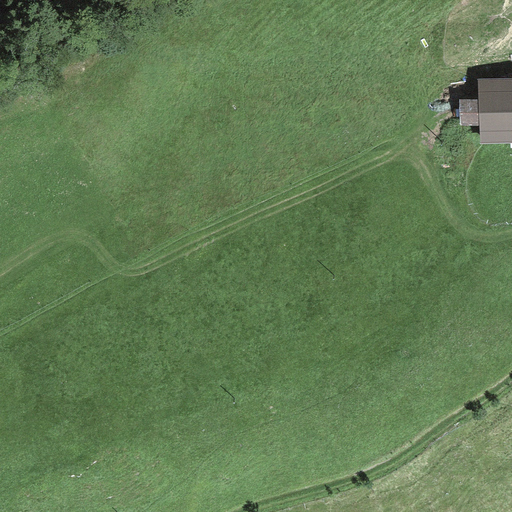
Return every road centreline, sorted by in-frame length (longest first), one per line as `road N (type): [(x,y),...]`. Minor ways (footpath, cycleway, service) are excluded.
road 1 (track): [(0,329),(403,139),(462,228),(482,235),(511,230)]
road 2 (track): [(511,378),(398,463),(250,511)]
